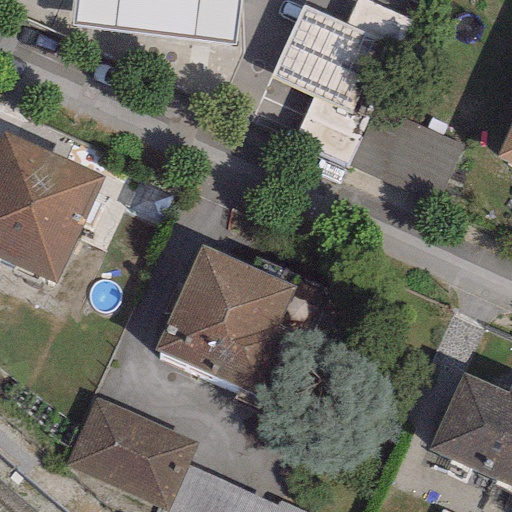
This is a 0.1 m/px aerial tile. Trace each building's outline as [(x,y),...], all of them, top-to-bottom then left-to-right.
[(71,0),(69,26),(232,46),(237,0),(71,0)] [(353,0),(341,28),(300,11),(269,79),(315,101),(294,143),(303,147),(346,167),(412,23),(368,5),(355,0),(353,0)] [(511,119),(494,157),(511,165),(511,119)] [(104,177),(2,131),(0,135),(0,262),(54,287),(104,177)] [(250,268),(198,245),(152,352),(278,406),(328,290),(254,258),(250,268)] [(511,379),(510,379),(504,392),(460,372),(425,451),(511,488),(511,379)] [(196,444),(93,398),(62,467),(156,509),(163,511),(165,511),(186,467),(196,444)] [(274,506),(186,467),(165,511),(163,511),(156,509),(154,511),(299,511),(277,502),(274,506)]
